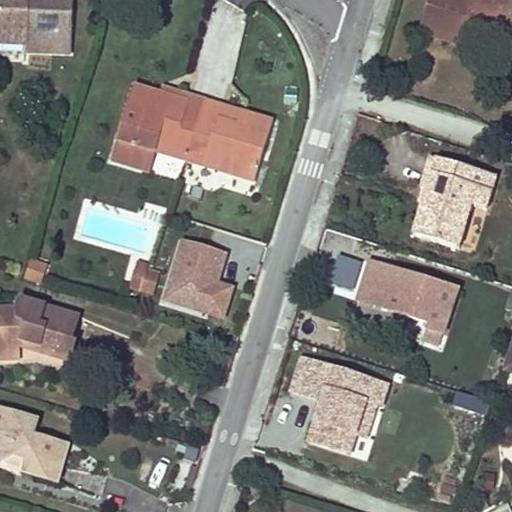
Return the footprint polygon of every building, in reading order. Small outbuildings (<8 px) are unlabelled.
[(0,0),(0,36),(8,36),(8,30),(27,32),(27,43),(69,45),(71,0),(0,0)] [(511,0),(432,0),(423,34),(462,45),(467,30),(470,19),(511,31),(511,0)] [(467,30),(511,43),(511,31),(470,19),(467,30)] [(8,42),(27,43),(27,32),(8,30),(8,36),(8,42)] [(145,172),(148,162),(151,152),(159,154),(163,139),(194,149),(208,102),(193,98),(191,104),(172,99),(171,103),(160,100),(162,95),(135,87),(113,162),(145,172)] [(193,98),(163,89),(162,95),(160,100),(171,103),(172,99),(191,104),(193,98)] [(208,102),(194,149),(226,158),(221,173),(257,184),(275,122),(208,102)] [(163,139),(159,154),(190,163),(221,173),(226,158),(194,149),(163,139)] [(145,172),(153,174),(159,154),(151,152),(148,162),(145,172)] [(488,212),(499,180),(431,160),(422,191),(429,194),(416,238),(461,251),(475,207),(488,212)] [(228,256),(181,241),(162,304),(226,324),(235,290),(220,285),(228,256)] [(326,285),(353,291),(360,262),(333,255),(326,285)] [(31,260),(26,281),(42,285),(48,264),(31,260)] [(425,343),(431,345),(437,347),(441,334),(445,335),(459,291),(371,263),(361,296),(377,301),(385,303),(382,311),(430,326),(425,343)] [(154,293),(159,273),(154,272),(148,270),(149,268),(137,264),(130,286),(154,293)] [(0,348),(23,347),(24,344),(25,341),(35,344),(33,350),(70,361),(77,340),(72,338),(79,318),(22,301),(19,309),(0,310),(0,348)] [(382,311),(385,303),(377,301),(374,308),(382,311)] [(0,360),(24,359),(23,347),(0,348),(0,360)] [(392,388),(307,363),(297,396),(325,404),(313,446),(353,458),(360,435),(369,438),(379,406),(386,408),(392,388)] [(25,460),(22,470),(21,473),(56,485),(67,450),(34,439),(39,424),(0,412),(0,461),(1,464),(13,457),(25,460)] [(25,460),(13,457),(1,464),(22,470),(25,460)]
